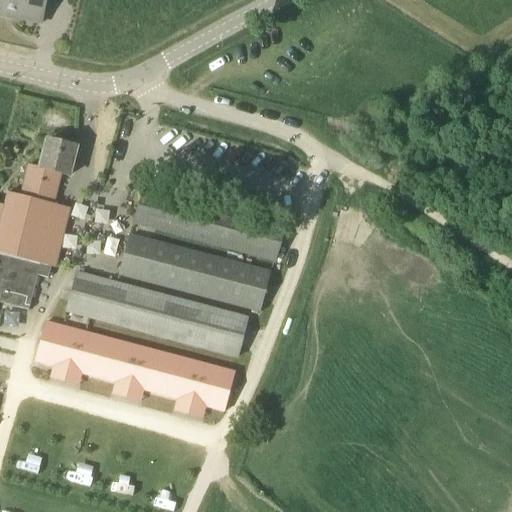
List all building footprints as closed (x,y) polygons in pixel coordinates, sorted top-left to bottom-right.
[(0,0),(0,15),(41,24),(46,0),(0,0)] [(0,204),(0,303),(28,310),(37,276),(48,278),(51,267),(54,268),(69,208),(53,204),(61,174),(69,176),(76,147),(47,140),(40,168),(29,165),(21,196),(8,193),(5,205),(0,204)] [(133,224),(271,260),(280,225),(142,189),(133,224)] [(260,312),(271,273),(130,236),(120,275),(260,312)] [(66,312),(237,358),(248,319),(76,273),(66,312)] [(36,362),(223,412),(234,373),(47,323),(36,362)]
